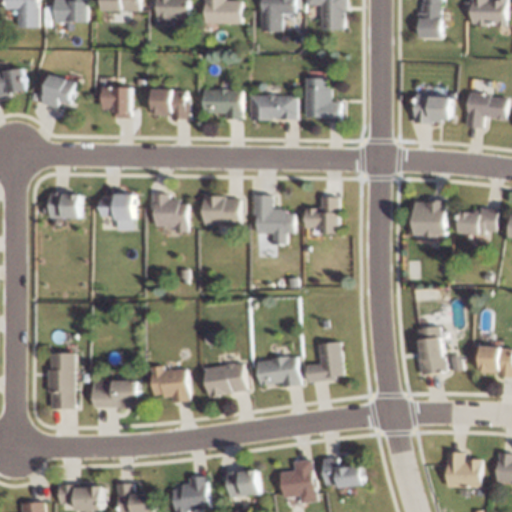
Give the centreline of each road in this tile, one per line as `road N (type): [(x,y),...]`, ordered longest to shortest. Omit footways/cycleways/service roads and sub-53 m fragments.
road 1 (residential): [(374,0),(378,299),(415,511)]
road 2 (residential): [(13,448),(94,449),(393,416),(511,419)]
road 3 (residential): [(511,174),(378,162),(12,156)]
road 4 (residential): [(12,156),(13,448)]
